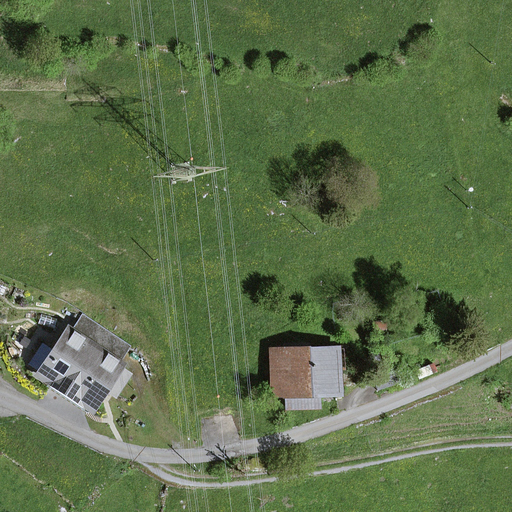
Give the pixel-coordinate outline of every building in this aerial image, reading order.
[(0,90),(66,91),(66,67),(0,66),(0,90)] [(308,191),(308,204),(334,203),(334,191),(308,191)] [(117,369),(119,366),(117,365),(128,347),(83,317),(71,334),(69,333),(55,352),(43,344),(28,365),(53,382),(91,408),(105,388),(115,395),(128,376),(117,369)] [(317,407),(317,393),(336,393),(335,348),(309,348),(309,345),(283,345),(283,350),(271,350),(272,397),(286,397),(286,408),(317,407)] [(373,378),(377,391),(404,382),(399,369),(373,378)] [(87,414),(91,408),(53,382),(49,388),(87,414)]
